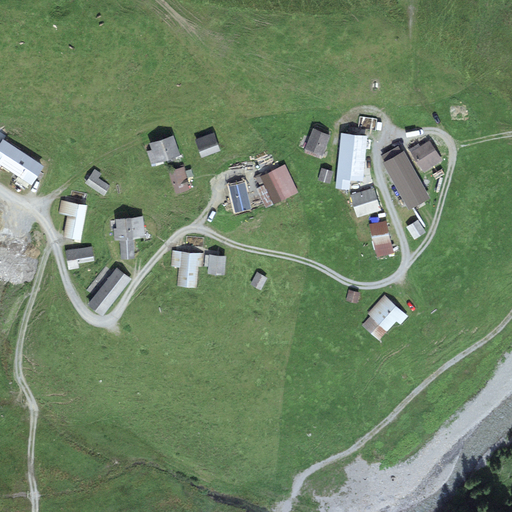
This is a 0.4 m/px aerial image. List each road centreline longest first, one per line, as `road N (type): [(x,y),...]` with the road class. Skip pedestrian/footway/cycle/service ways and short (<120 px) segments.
road 1 (track): [(285,511),(307,474),(361,441),(511,313)]
road 2 (track): [(37,511),(29,460),(37,423),(20,357),(57,243)]
road 3 (track): [(38,216),(102,163),(158,137)]
road 4 (track): [(411,8),(427,130)]
